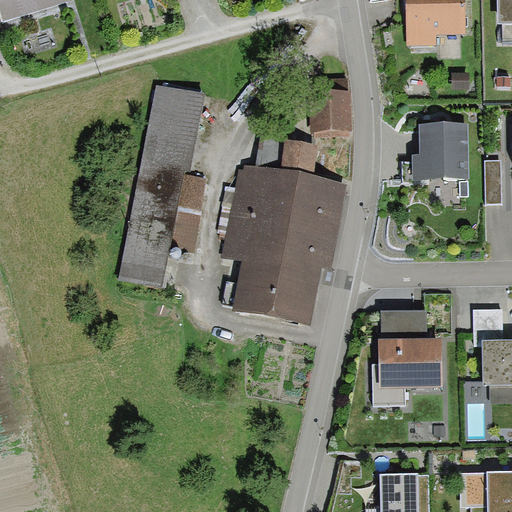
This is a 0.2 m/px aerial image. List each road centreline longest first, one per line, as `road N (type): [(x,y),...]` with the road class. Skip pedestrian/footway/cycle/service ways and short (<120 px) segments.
road 1 (residential): [(0,93),(350,2)]
road 2 (residential): [(346,263),(365,148),(350,2)]
road 3 (residential): [(292,511),(346,263)]
road 4 (residential): [(511,271),(372,273),(346,263)]
